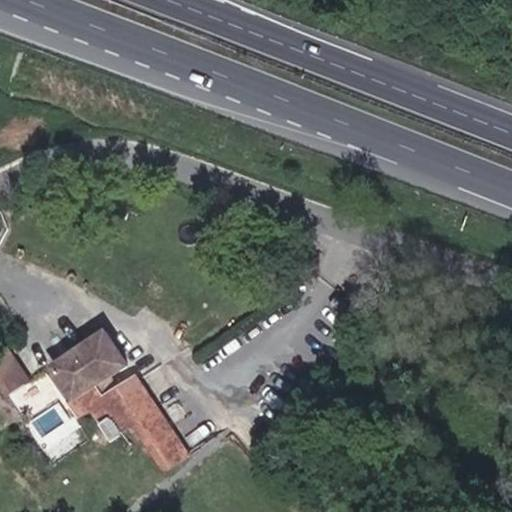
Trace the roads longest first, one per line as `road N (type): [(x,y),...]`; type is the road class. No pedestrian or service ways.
road 1 (residential): [(0,182),(44,159),(141,149),(511,283)]
road 2 (trunk): [(22,0),(511,191)]
road 3 (trunk): [(511,130),(176,0)]
